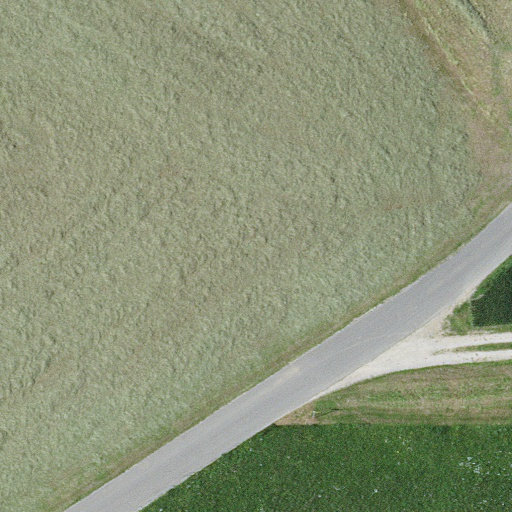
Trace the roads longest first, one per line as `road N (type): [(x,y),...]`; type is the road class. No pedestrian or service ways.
road 1 (unclassified): [(96,511),(425,298),(511,227)]
road 2 (track): [(511,344),(344,352)]
